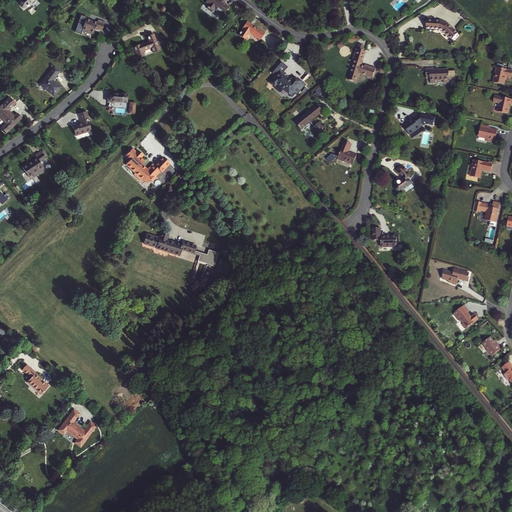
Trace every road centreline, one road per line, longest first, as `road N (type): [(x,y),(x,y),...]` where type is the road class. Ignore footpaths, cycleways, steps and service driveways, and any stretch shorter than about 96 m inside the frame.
road 1 (residential): [(242,0),(288,32),(361,31),(388,55),(390,78),(354,225)]
road 2 (residential): [(0,152),(84,87),(106,50)]
